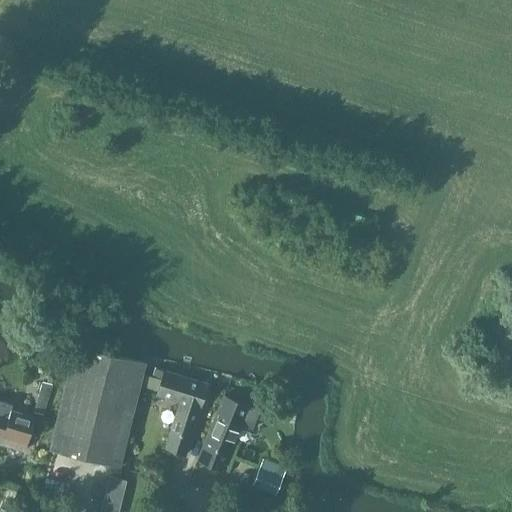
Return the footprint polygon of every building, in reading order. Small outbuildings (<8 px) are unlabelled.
[(121,468),(145,363),(75,345),(51,450),(121,468)] [(185,455),(207,386),(208,384),(163,370),(155,368),(151,377),(160,380),(155,396),(162,398),(189,407),(187,411),(178,408),(165,448),(185,455)] [(42,381),(34,412),(43,414),(52,384),(42,381)] [(256,419),(260,410),(224,395),(198,460),(222,470),(240,425),(251,430),(255,419),(256,419)] [(0,400),(0,444),(6,446),(6,445),(24,451),(31,431),(35,416),(11,409),(12,405),(0,400)] [(260,468),(253,485),(276,494),(282,477),(260,468)] [(104,496),(121,500),(126,480),(109,476),(104,496)] [(18,489),(15,498),(25,501),(28,492),(18,489)]
